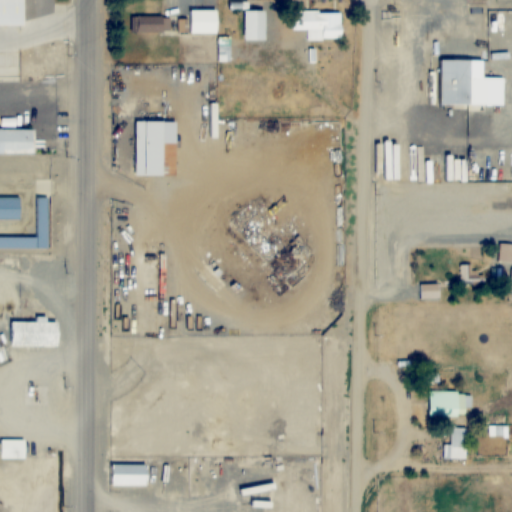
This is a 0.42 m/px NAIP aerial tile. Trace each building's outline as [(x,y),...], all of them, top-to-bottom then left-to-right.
[(0,19),(0,0),(20,0),(20,19),(0,19)] [(189,30),(189,10),(210,10),(210,30),(189,30)] [(341,39),(341,11),(292,10),(292,30),(304,30),(304,38),(341,39)] [(245,36),(245,11),(262,11),(262,36),(245,36)] [(130,29),(130,16),(155,16),(155,29),(130,29)] [(503,104),(503,77),(483,77),(483,59),(439,59),(439,105),(503,104)] [(137,175),(137,121),(165,121),(165,175),(137,175)] [(0,154),(0,126),(32,126),(32,154),(0,154)] [(47,248),(39,248),(39,192),(47,192),(47,248)] [(0,213),(0,197),(15,197),(15,213),(0,213)] [(0,247),(0,236),(34,236),(34,247),(0,247)] [(471,264),(458,264),(459,285),(483,285),(483,273),(471,273),(471,264)] [(420,301),(438,300),(437,283),(419,284),(420,301)] [(58,346),(58,321),(9,321),(9,346),(58,346)] [(468,392),(427,392),(427,417),(468,417),(468,392)] [(465,428),(448,428),(447,458),(465,458),(465,428)] [(25,458),(25,439),(1,439),(1,458),(25,458)] [(110,486),(147,486),(147,464),(110,464),(110,486)]
